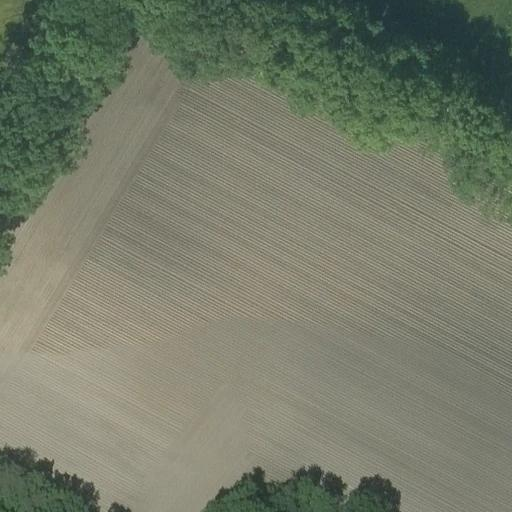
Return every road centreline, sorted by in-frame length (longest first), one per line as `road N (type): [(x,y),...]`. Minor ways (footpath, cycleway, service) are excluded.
road 1 (track): [(511,139),(245,0)]
road 2 (track): [(103,0),(0,175)]
